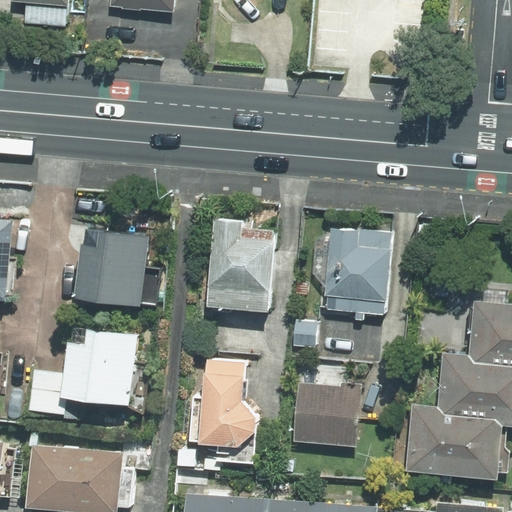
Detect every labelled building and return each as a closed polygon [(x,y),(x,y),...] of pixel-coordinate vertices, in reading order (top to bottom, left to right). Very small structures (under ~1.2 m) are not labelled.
[(67,29),(69,0),(11,0),(12,6),(25,7),(23,26),(67,29)] [(110,0),(110,11),(173,16),(174,0),(110,0)] [(242,222),(212,219),(205,308),(267,313),(273,230),(241,227),(242,222)] [(0,302),(4,302),(11,221),(0,220),(0,302)] [(72,299),(138,307),(148,236),(82,228),(72,299)] [(383,317),(391,234),(330,228),(322,311),(383,317)] [(511,304),(473,301),(467,355),(472,362),(511,366),(511,304)] [(292,347),(314,348),(315,321),(293,320),(292,347)] [(66,399),(127,406),(136,335),(84,329),(83,344),(66,342),(62,373),(33,370),(28,411),(64,416),(66,399)] [(501,427),(511,427),(511,366),(472,362),(467,355),(441,353),(435,406),(441,414),(494,420),(501,427)] [(204,359),(195,445),(235,449),(252,433),(254,419),(238,402),(242,363),(204,359)] [(296,384),(292,443),(355,447),(360,384),(340,382),(339,387),(296,384)] [(410,404),(403,472),(495,481),(501,427),(494,420),(441,414),(435,406),(410,404)] [(29,444),(23,509),(54,511),(116,511),(122,452),(29,444)] [(182,511),(247,511),(249,498),(184,493),(182,511)] [(247,511),(310,511),(311,502),(249,498),(247,511)] [(310,511),(373,511),(374,507),(311,502),(310,511)] [(500,511),(501,508),(435,503),(435,511),(500,511)]
